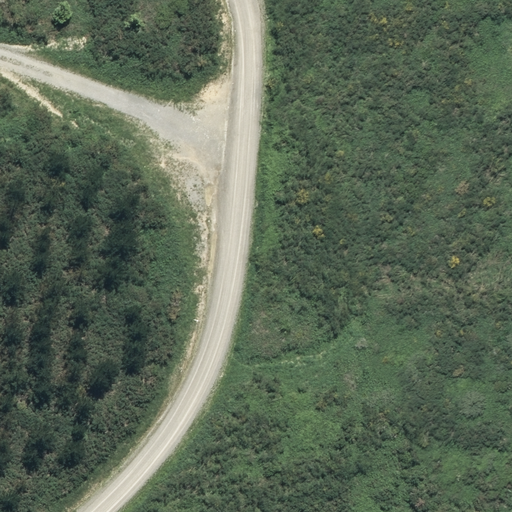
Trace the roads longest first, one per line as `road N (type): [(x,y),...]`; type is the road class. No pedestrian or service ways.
road 1 (unclassified): [(243,132),(231,267),(198,379),(154,454),(94,511)]
road 2 (track): [(243,132),(0,49)]
